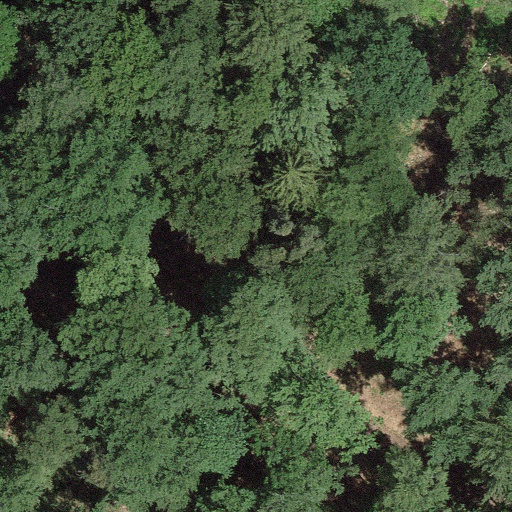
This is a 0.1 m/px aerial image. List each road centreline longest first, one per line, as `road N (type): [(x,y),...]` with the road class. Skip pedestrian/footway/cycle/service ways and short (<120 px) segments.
road 1 (track): [(511,503),(414,471),(0,189)]
road 2 (track): [(207,331),(0,316)]
